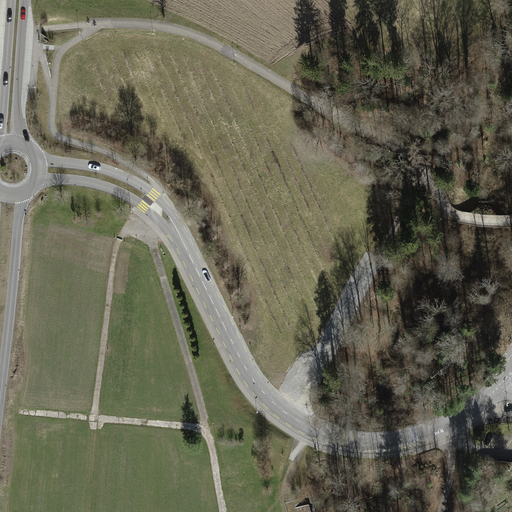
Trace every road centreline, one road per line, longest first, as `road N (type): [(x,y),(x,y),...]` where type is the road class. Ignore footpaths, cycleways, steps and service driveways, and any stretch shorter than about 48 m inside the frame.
road 1 (unclassified): [(393,442),(347,440),(279,407),(239,355),(176,228)]
road 2 (track): [(420,164),(330,360),(291,417)]
road 3 (track): [(332,114),(408,151),(455,227),(476,238),(511,228)]
road 4 (secondary): [(0,382),(21,194)]
road 5 (unclassified): [(176,228),(156,198),(123,177),(37,161)]
road 6 (unclassified): [(35,182),(95,183),(176,228)]
road 7 (secondary): [(11,0),(2,145)]
road 8 (secondary): [(20,144),(24,0)]
road 9 (residential): [(504,383),(440,426),(393,442)]
